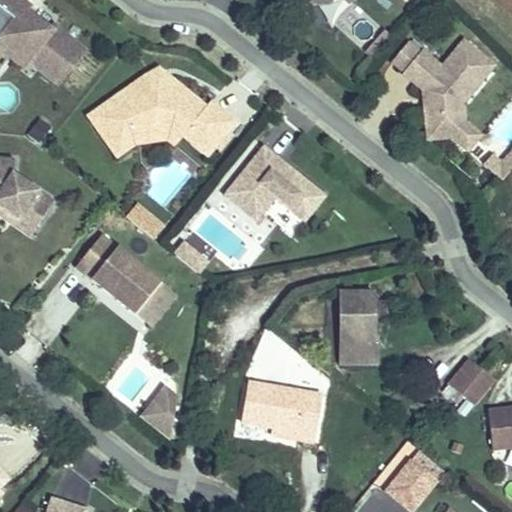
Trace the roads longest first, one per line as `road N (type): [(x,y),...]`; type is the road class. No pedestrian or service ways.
road 1 (residential): [(133,0),(204,17),(224,30),(424,192),(442,214),(463,271),(511,316)]
road 2 (residential): [(240,511),(209,491),(151,479),(0,360)]
